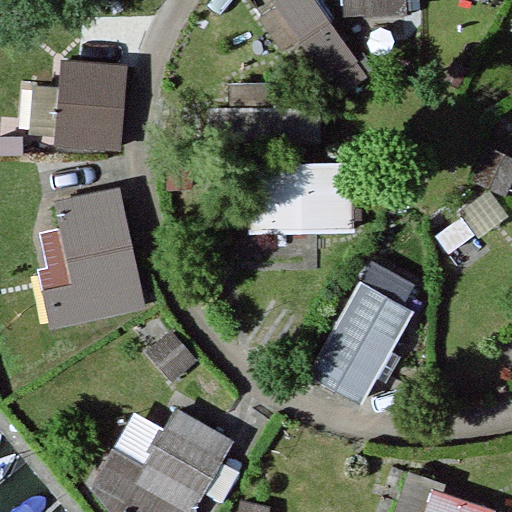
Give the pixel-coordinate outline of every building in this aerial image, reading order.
[(360,61),(315,0),(246,0),(244,1),(281,53),(299,41),(329,83),(360,61)] [(406,0),(342,0),(343,16),(408,11),(406,0)] [(453,57),(444,74),(458,82),(468,65),(453,57)] [(125,67),(61,61),(58,88),(36,86),(31,134),(55,136),(54,145),(117,151),(125,67)] [(232,103),(209,103),(210,138),(321,136),(321,102),(270,102),(270,79),(232,79),(232,103)] [(23,132),(0,132),(0,150),(23,150),(23,132)] [(511,158),(486,147),(472,180),(488,189),(505,194),(511,177),(511,158)] [(352,157),(250,159),(252,225),(354,223),(352,157)] [(167,164),(168,186),(191,185),(190,163),(167,164)] [(119,184),(64,196),(66,207),(59,208),(63,223),(40,228),(47,262),(36,265),(40,283),(49,326),(139,306),(131,271),(138,270),(119,184)] [(488,189),(455,213),(459,218),(435,235),(448,254),(478,234),(480,237),(510,216),(488,189)] [(372,258),(311,370),(362,398),(414,304),(405,299),(415,281),(372,258)] [(172,328),(150,347),(174,374),(195,355),(172,328)] [(113,447),(92,485),(109,511),(187,511),(231,435),(174,403),(141,462),(113,447)] [(447,484),(408,471),(394,511),(493,511),(494,511),(443,494),(447,484)] [(267,511),(270,503),(243,496),(238,511),(267,511)]
